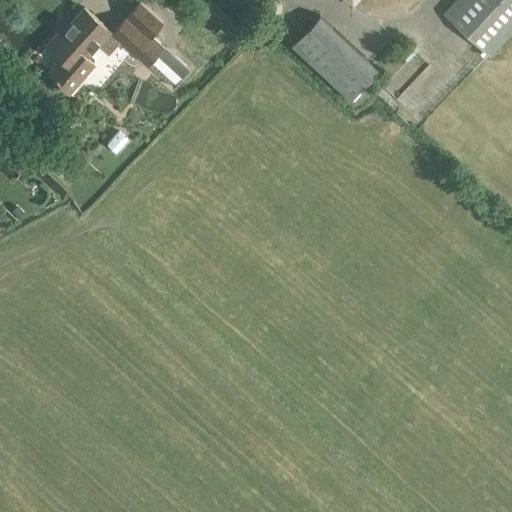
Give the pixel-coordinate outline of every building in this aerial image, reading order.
[(491,57),(511,32),(511,0),(456,0),(444,15),(491,57)] [(48,44),(61,56),(47,71),(71,92),(96,63),(87,55),(97,44),(109,54),(120,41),(145,63),(161,45),(151,37),(163,23),(140,2),(113,32),(84,7),(62,33),(60,31),(48,44)] [(350,100),(379,69),(320,14),(292,45),(350,100)] [(182,78),(190,69),(164,45),(156,54),(156,55),(148,64),(173,86),(181,77),(182,78)] [(78,139),(82,117),(60,112),(56,134),(78,139)] [(117,153),(129,139),(120,131),(107,145),(117,153)] [(65,150),(54,163),(52,166),(60,173),(62,170),(67,175),(79,162),(65,150)]
